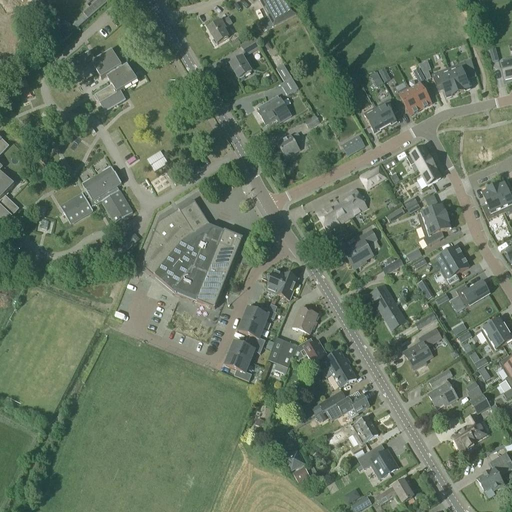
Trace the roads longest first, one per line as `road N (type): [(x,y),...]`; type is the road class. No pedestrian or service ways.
road 1 (primary): [(459,511),(268,205)]
road 2 (primary): [(268,205),(150,0)]
road 3 (residential): [(268,205),(427,126)]
road 4 (residential): [(511,294),(456,186)]
